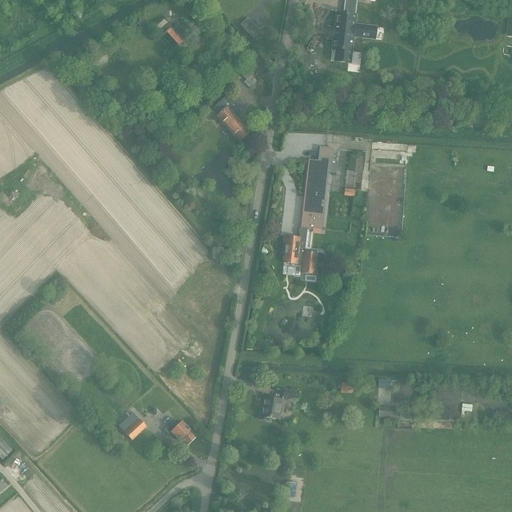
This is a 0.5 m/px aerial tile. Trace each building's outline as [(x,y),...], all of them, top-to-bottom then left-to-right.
[(331,28),(330,39),(333,40),(332,50),(334,50),(334,51),(333,62),(336,62),(348,64),(350,64),(351,52),(353,37),(368,39),(370,27),(355,25),(356,15),(336,13),(334,29),(331,28)] [(161,29),(168,22),(164,19),(158,26),(161,29)] [(181,39),(187,34),(177,22),(162,36),(174,50),(184,42),(181,39)] [(256,26),(248,34),(252,38),(260,31),(256,26)] [(328,73),(329,40),(316,39),(316,54),(307,54),(306,72),(328,73)] [(226,68),(232,74),(237,70),(231,63),(226,68)] [(233,134),(240,142),(249,133),(233,115),(244,105),(237,98),(233,102),(227,96),(215,106),(220,112),(217,116),(228,129),(227,129),(233,135),(233,134)] [(305,187),(313,188),(312,201),(304,200),(300,226),(312,228),(322,229),(328,174),(336,174),(337,167),(330,166),(332,150),(321,148),(319,162),(308,161),(305,187)] [(364,160),(365,152),(357,151),(356,160),(364,160)] [(326,258),(323,254),(297,251),(299,238),(286,237),(283,263),(296,264),(296,260),(302,261),(301,273),(314,275),(315,264),(321,265),(324,264),(326,262),(326,258)] [(181,311),(174,317),(183,328),(190,322),(197,330),(210,319),(203,310),(207,307),(201,300),(197,303),(193,298),(180,309),(181,311)] [(172,325),(165,331),(175,343),(182,337),(172,325)] [(186,350),(194,358),(201,351),(193,343),(186,350)] [(391,381),(379,380),(378,389),(391,389),(391,381)] [(354,385),(342,384),(341,392),(353,393),(354,385)] [(282,397),(295,399),(296,392),(283,390),(282,397)] [(269,418),(279,420),(282,400),(264,397),(262,408),(261,408),(259,419),(268,421),(269,418)] [(169,398),(159,407),(164,412),(173,403),(169,398)] [(466,404),(466,415),(475,416),(476,405),(466,404)] [(398,410),(380,408),(379,417),(397,418),(398,410)] [(131,441),(146,427),(139,419),(133,413),(118,427),(131,441)] [(190,430),(181,421),(179,424),(175,420),(164,430),(172,439),(174,437),(178,441),(181,439),(187,445),(194,438),(188,432),(190,430)] [(0,457),(2,459),(11,451),(0,439),(0,457)]
